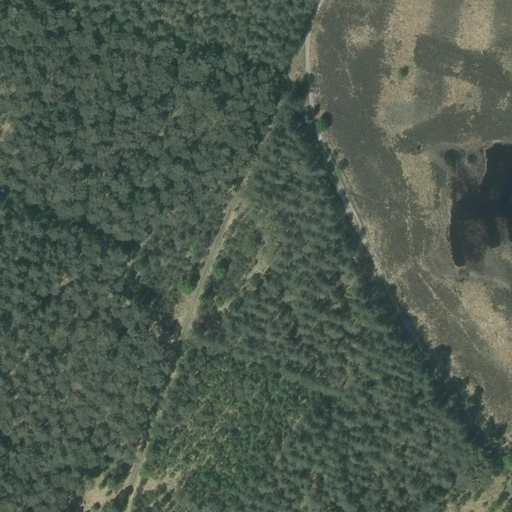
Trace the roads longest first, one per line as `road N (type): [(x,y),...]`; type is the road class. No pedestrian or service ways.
road 1 (track): [(320,0),(296,62),(326,168),(373,279),(417,354),(511,474)]
road 2 (track): [(296,62),(198,273)]
